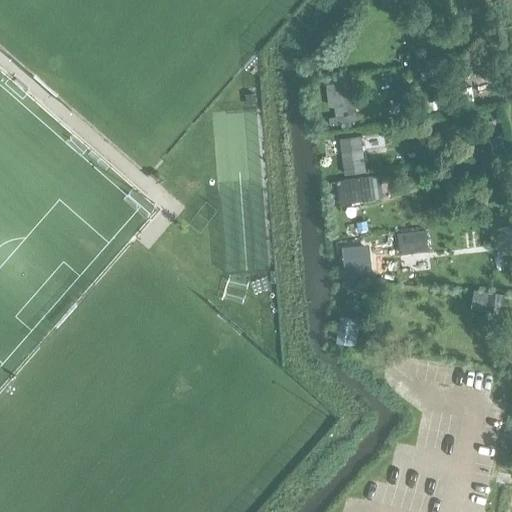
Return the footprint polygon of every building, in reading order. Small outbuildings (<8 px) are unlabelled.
[(493,61),(482,62),(484,71),(495,69),(493,61)] [(330,124),(341,122),(356,120),(355,114),(356,111),(362,110),(364,98),(358,90),(353,91),(351,91),(350,83),(347,82),(344,82),(344,78),(325,81),(329,106),(334,106),(336,115),(329,117),(330,124)] [(472,87),(459,90),(462,102),(475,100),(472,87)] [(256,92),(246,93),(247,104),(257,103),(256,92)] [(452,97),(444,99),(447,111),(454,110),(452,97)] [(261,109),(210,113),(218,275),(272,273),(261,109)] [(341,153),(363,151),(361,134),(339,137),(341,153)] [(505,148),(501,136),(490,139),(493,151),(505,148)] [(366,171),(363,151),(341,153),(344,174),(366,171)] [(379,173),(336,180),(340,204),(383,197),(379,173)] [(367,222),(357,224),(358,231),(362,230),(368,229),(367,222)] [(426,229),(397,233),(400,254),(430,250),(426,229)] [(367,273),(364,246),(345,248),(348,275),(367,273)] [(357,303),(360,285),(348,284),(347,302),(357,303)] [(507,294),(474,289),(470,309),(504,315),(507,294)] [(337,338),(336,342),(357,344),(357,342),(360,318),(340,315),(337,338)]
